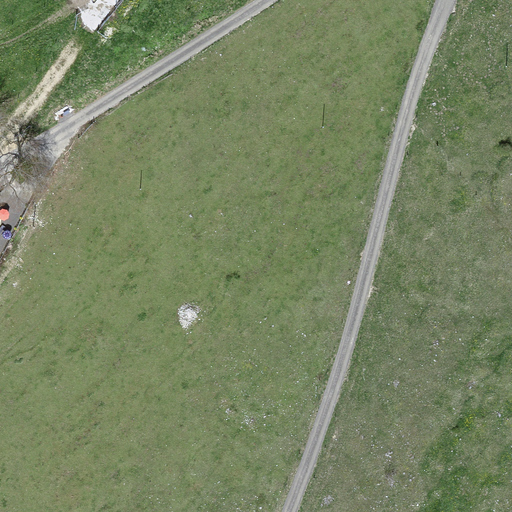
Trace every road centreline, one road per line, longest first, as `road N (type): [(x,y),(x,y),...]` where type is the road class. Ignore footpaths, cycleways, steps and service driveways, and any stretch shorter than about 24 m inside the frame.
road 1 (unclassified): [(444,0),(288,511)]
road 2 (unclassified): [(28,147),(260,0)]
